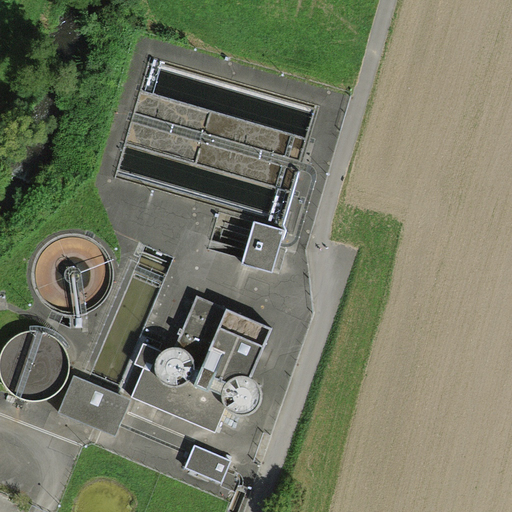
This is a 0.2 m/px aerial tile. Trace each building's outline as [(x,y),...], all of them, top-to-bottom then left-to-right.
[(242,263),(270,271),(282,230),(254,223),(242,263)] [(107,296),(111,287),(113,275),(112,267),(109,257),(101,247),(95,242),(86,238),(78,236),(72,235),(66,236),(57,239),(48,244),(44,247),(41,251),(36,259),(33,269),(32,276),(32,279),(35,289),(39,298),(44,304),(56,312),(64,315),(73,316),(84,314),(93,310),(101,304),(107,296)] [(189,420),(216,432),(226,409),(236,413),(246,415),(256,410),(262,399),(262,388),(256,380),(249,377),(272,329),(198,296),(176,347),(169,347),(163,351),(145,343),(136,364),(146,368),(133,396),(189,420)] [(64,385),(68,375),(70,365),(68,355),(63,346),(59,341),(56,338),(44,332),(35,331),(26,332),(17,336),(10,341),(3,351),(0,361),(0,363),(0,367),(0,371),(4,381),(10,391),(18,396),(21,398),(28,400),(35,401),(48,398),(57,393),(60,390),(64,385)] [(115,434),(128,399),(74,378),(60,413),(115,434)] [(220,483),(230,461),(195,446),(185,468),(220,483)]
